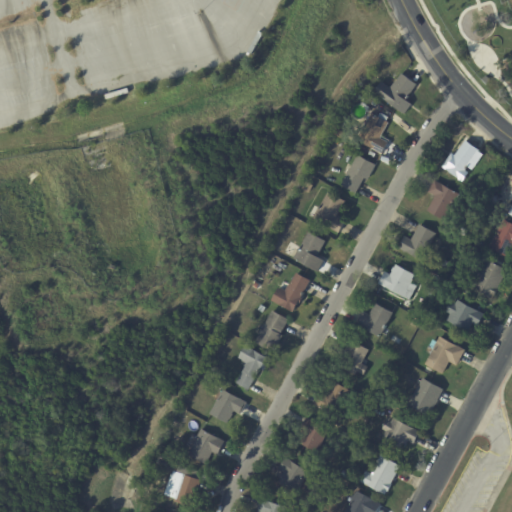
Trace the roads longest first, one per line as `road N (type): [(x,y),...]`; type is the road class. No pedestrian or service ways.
road 1 (residential): [(224,511),(423,136),(461,94)]
road 2 (residential): [(416,511),(511,335)]
road 3 (residential): [(400,0),(461,94),(511,138)]
